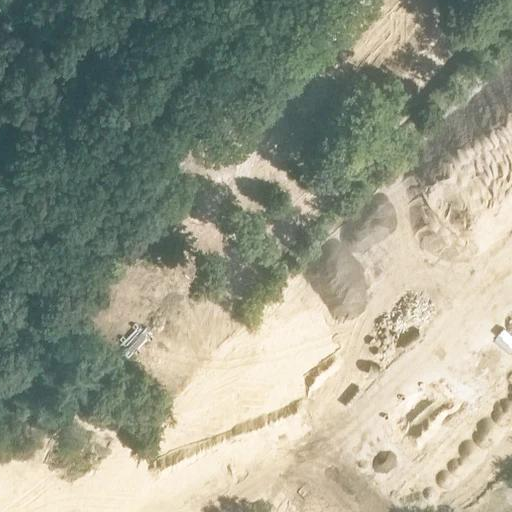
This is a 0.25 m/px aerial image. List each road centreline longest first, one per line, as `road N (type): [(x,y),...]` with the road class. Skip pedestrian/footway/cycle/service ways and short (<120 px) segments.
road 1 (unknown): [(157,241),(446,511)]
road 2 (track): [(0,238),(221,0)]
road 3 (unknown): [(233,511),(332,406)]
